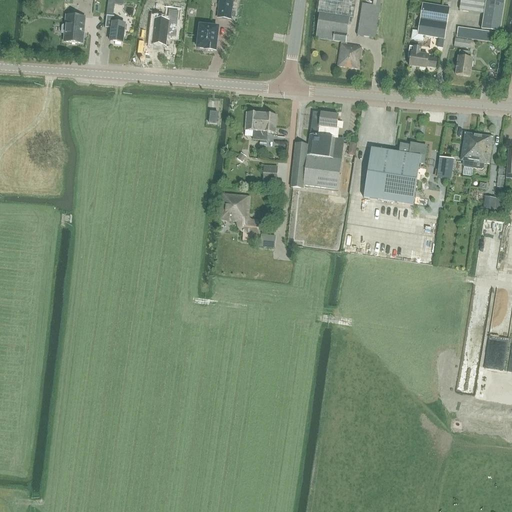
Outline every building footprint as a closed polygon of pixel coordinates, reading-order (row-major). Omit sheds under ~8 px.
[(152,0),(145,0),(144,20),(158,21),(160,1),(152,0)] [(229,19),(231,0),(219,0),(218,18),(229,19)] [(319,0),(317,14),(319,14),(315,39),(341,43),(340,45),(337,67),(359,71),(363,49),(359,49),(359,47),(346,46),(347,43),(346,43),(350,18),(353,19),(355,0),(319,0)] [(374,0),(373,6),(362,4),(357,36),(375,39),(381,0),(374,0)] [(484,0),(460,0),(459,11),(482,15),(484,0)] [(500,33),(505,0),(485,0),(481,30),(500,33)] [(423,4),(418,32),(413,31),(412,40),(423,42),(424,37),(444,40),(450,8),(423,4)] [(160,10),(156,43),(173,45),(175,28),(181,29),(183,8),(177,7),(176,13),(160,10)] [(83,43),(85,18),(66,16),(65,25),(60,25),(60,32),(65,33),(64,42),(83,43)] [(123,43),(125,24),(115,23),(116,17),(107,16),(105,28),(112,29),(110,42),(123,43)] [(143,33),(155,34),(156,21),(143,21),(143,33)] [(217,28),(200,26),(197,49),(205,49),(205,51),(215,52),(217,28)] [(494,43),(496,34),(458,28),(456,38),(494,43)] [(153,54),(156,35),(143,33),(140,52),(153,54)] [(472,41),(456,39),(455,47),(470,49),(472,41)] [(409,67),(426,70),(426,68),(435,69),(436,60),(428,59),(428,57),(419,55),(420,50),(409,48),(408,54),(411,55),(409,67)] [(470,78),(473,60),(468,59),(469,53),(459,51),(458,57),(455,76),(470,78)] [(217,126),(219,113),(210,112),(209,125),(217,126)] [(295,144),(291,188),(304,189),(304,186),(338,191),(344,140),(337,140),(339,130),(337,129),(338,116),(313,113),(309,146),(295,144)] [(245,132),(247,132),(246,137),(253,137),(253,141),(260,141),(262,115),(246,114),(245,132)] [(262,115),(260,141),(267,142),(268,134),(276,134),(277,116),(262,115)] [(475,164),(479,136),(464,134),(460,161),(463,162),(463,166),(464,168),(473,169),(474,169),(475,164)] [(489,166),(493,139),(493,138),(479,136),(475,164),(474,169),(481,170),(483,169),(484,165),(489,166)] [(371,150),(363,199),(413,207),(420,164),(423,165),(426,148),(411,146),(411,148),(401,147),(400,154),(371,150)] [(438,179),(450,181),(453,162),(441,160),(438,179)] [(276,185),(277,168),(263,167),(262,184),(276,185)] [(464,168),(463,176),(471,177),(473,169),(464,168)] [(260,235),(261,221),(252,221),(251,220),(250,220),(249,218),(249,217),(251,197),(222,194),(219,222),(236,223),(236,225),(237,227),(237,229),(239,231),(240,232),(242,234),(241,241),(253,242),(253,235),(260,235)] [(485,203),(484,209),(501,212),(503,201),(489,199),(489,203),(485,203)] [(260,237),(259,247),(275,248),(275,238),(260,237)] [(466,331),(483,334),(490,283),(480,281),(479,291),(471,290),(466,331)] [(488,335),(506,338),(511,300),(511,285),(497,283),(488,335)]
